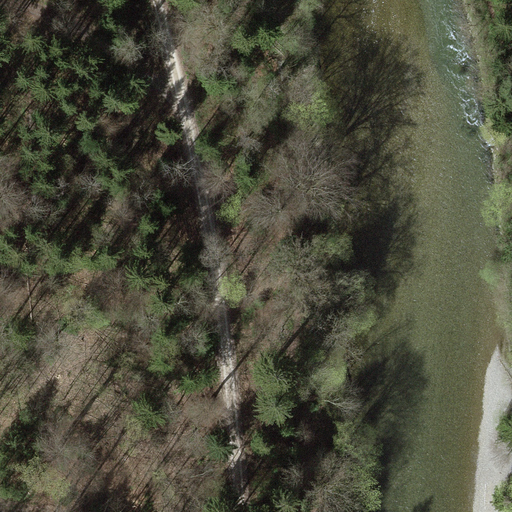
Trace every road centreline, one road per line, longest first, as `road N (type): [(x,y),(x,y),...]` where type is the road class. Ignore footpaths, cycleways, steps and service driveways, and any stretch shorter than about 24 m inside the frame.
road 1 (track): [(237,511),(228,369),(169,89),(139,0)]
road 2 (unknown): [(169,89),(135,74),(83,0)]
